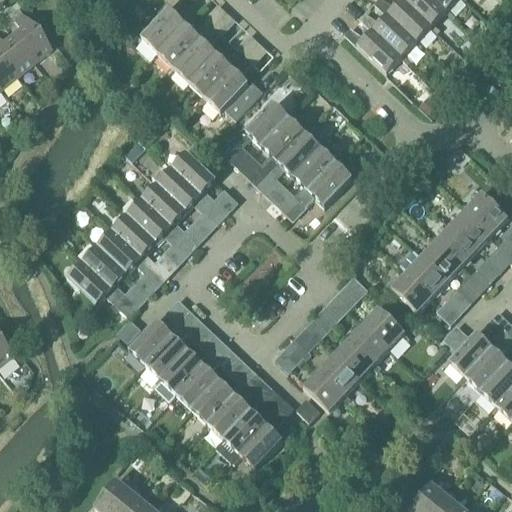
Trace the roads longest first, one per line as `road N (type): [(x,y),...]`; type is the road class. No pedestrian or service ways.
road 1 (residential): [(255,355),(184,289),(253,214),(307,265)]
road 2 (residential): [(307,265),(422,139)]
road 3 (residential): [(422,139),(307,31)]
road 4 (residential): [(307,265),(325,281),(255,355)]
